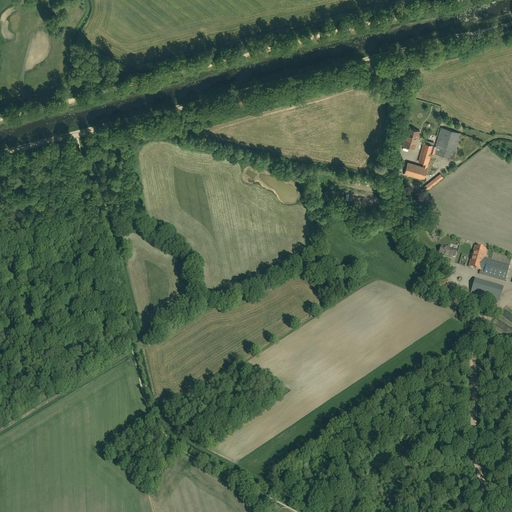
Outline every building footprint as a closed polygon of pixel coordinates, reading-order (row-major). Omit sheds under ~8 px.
[(414,149),(420,131),(407,127),(402,146),(414,149)] [(453,159),(461,133),(441,128),(436,147),(423,143),(418,161),(424,163),(423,167),(408,162),(404,174),(423,180),(431,153),(434,154),(435,154),(453,159)] [(443,178),(440,173),(424,186),(427,191),(443,178)] [(455,256),(457,250),(453,249),(441,246),(439,254),(446,256),(446,257),(451,258),(451,255),(455,256)] [(483,258),(484,254),(486,255),(487,250),(486,250),(486,249),(475,246),(472,255),(468,267),(480,270),(480,269),(484,271),(483,275),(505,282),(509,266),(483,258)] [(439,290),(449,287),(446,279),(436,282),(439,290)] [(502,291),(474,283),(470,294),(499,302),(502,291)] [(461,317),(468,320),(470,315),(463,312),(461,317)]
